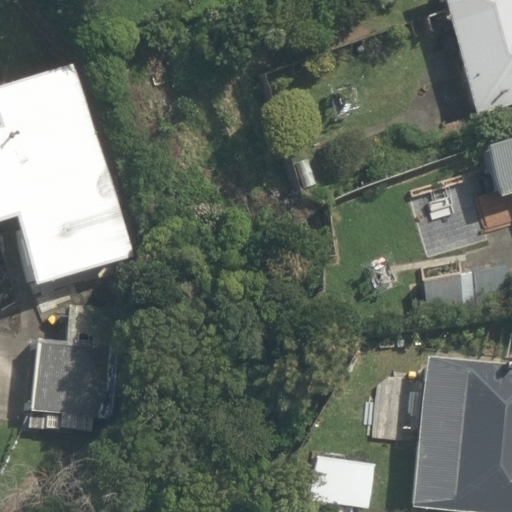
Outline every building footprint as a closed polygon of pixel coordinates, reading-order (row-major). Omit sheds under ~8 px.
[(511,0),(427,0),(464,119),(511,103),(511,0)] [(123,260),(63,66),(0,83),(0,234),(19,289),(123,260)] [(511,134),(470,148),(485,200),(511,191),(511,134)] [(493,267),(413,266),(413,317),(493,317),(493,267)] [(93,349),(28,342),(22,412),(87,418),(93,349)] [(399,510),(419,511),(511,511),(511,367),(414,358),(399,510)] [(357,511),(358,511),(367,466),(305,458),(299,504),(357,511)]
